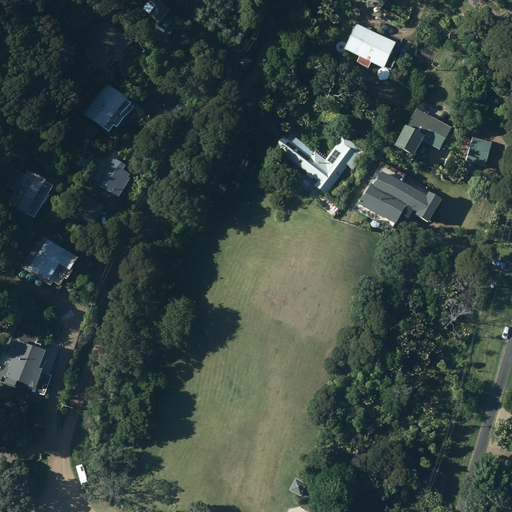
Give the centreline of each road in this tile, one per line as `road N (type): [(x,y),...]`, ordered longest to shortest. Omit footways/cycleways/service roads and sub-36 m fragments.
road 1 (unclassified): [(293,0),(120,280),(61,449),(73,505)]
road 2 (unclassified): [(461,511),(511,345)]
